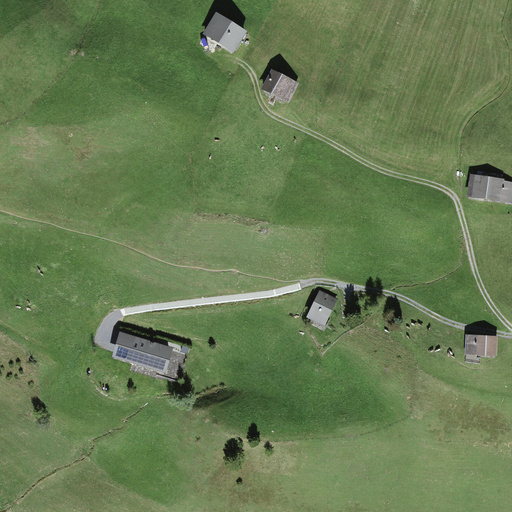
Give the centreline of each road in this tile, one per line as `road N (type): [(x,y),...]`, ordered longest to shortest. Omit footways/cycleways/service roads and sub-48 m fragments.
road 1 (track): [(235,54),(249,64),(271,111),(371,163),(456,195),(482,289),(511,327)]
road 2 (track): [(309,283),(387,293),(440,319),(511,335)]
road 3 (track): [(124,310),(309,283)]
